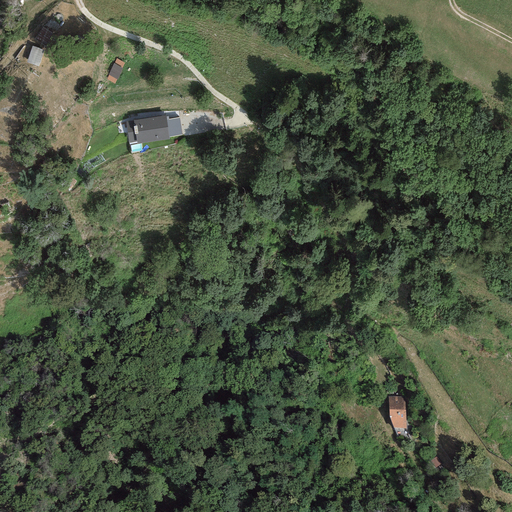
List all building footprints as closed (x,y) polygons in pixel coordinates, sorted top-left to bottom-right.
[(52,34),(42,27),(36,35),(45,42),(52,34)] [(43,47),(32,44),(27,60),(39,63),(43,47)] [(124,60),(116,56),(106,78),(115,82),(124,60)] [(129,146),(137,144),(169,139),(169,137),(182,135),(179,118),(168,119),(168,115),(125,122),(129,146)] [(404,397),(388,397),(389,416),(393,428),(406,429),(404,397)]
